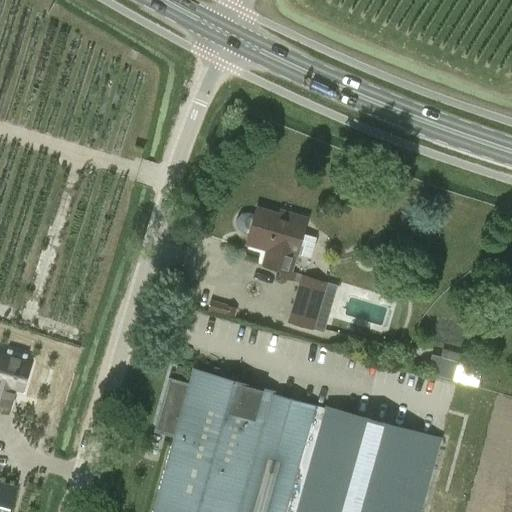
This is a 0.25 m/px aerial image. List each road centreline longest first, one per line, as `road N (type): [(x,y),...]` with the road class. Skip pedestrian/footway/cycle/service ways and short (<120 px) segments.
road 1 (unclassified): [(77,511),(180,152),(229,40)]
road 2 (primary): [(511,154),(426,126),(229,40)]
